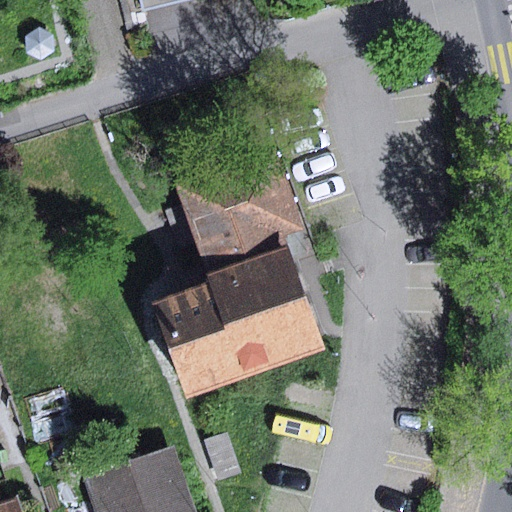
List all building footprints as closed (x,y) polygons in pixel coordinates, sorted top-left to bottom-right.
[(140,0),(143,10),(184,0),(140,0)] [(39,28),(26,36),(26,54),(43,61),(54,52),(53,36),(39,28)] [(151,301),(186,396),(320,347),(280,238),(300,231),(270,150),(176,184),(211,279),(151,301)] [(239,475),(227,433),(203,440),(215,482),(239,475)] [(194,511),(172,442),(80,472),(93,511),(194,511)] [(0,511),(22,511),(16,494),(0,499),(0,511)]
